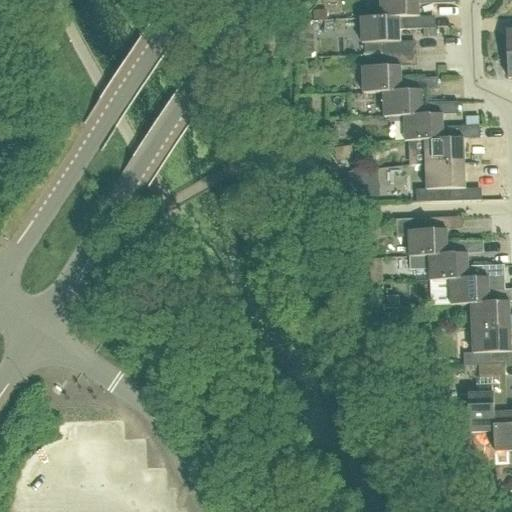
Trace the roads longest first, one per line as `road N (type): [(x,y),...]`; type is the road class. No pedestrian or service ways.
road 1 (tertiary): [(40,332),(257,0)]
road 2 (tertiary): [(186,0),(0,284)]
road 3 (unclassified): [(212,511),(151,409),(40,332)]
road 4 (residential): [(511,105),(474,84),(475,0)]
